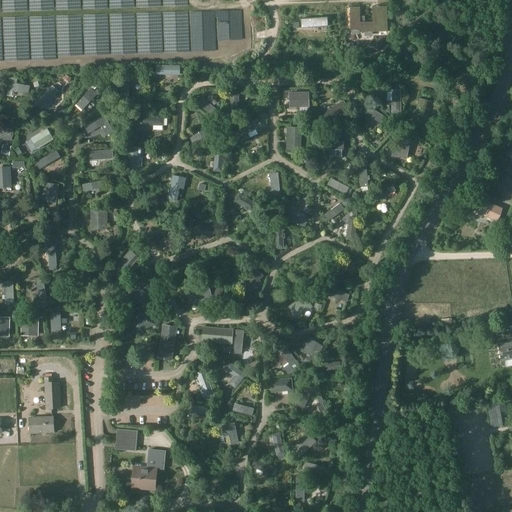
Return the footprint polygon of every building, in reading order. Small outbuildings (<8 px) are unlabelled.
[(360,23),(360,7),(349,7),(350,31),(360,31),(360,33),(387,32),(387,7),(379,7),(379,22),(372,22),(360,23)] [(9,77),(8,82),(6,89),(28,93),(29,86),(16,84),(17,78),(9,77)] [(309,93),(289,93),(289,108),(309,108),(309,93)] [(84,126),(88,134),(101,127),(106,136),(113,132),(104,115),(84,126)] [(286,149),(293,149),(300,149),(301,127),(287,127),(286,149)] [(0,136),(0,138),(0,140),(12,141),(12,137),(13,137),(13,130),(0,129),(0,136)] [(30,139),(37,150),(54,140),(47,129),(30,139)] [(215,146),(214,156),(213,171),(222,172),(223,147),(222,147),(222,145),(216,144),(216,146),(215,146)] [(0,167),(0,188),(11,188),(10,167),(0,167)] [(172,176),(167,199),(177,201),(179,189),(183,190),(186,178),(172,176)] [(42,201),(56,203),(58,184),(44,183),(42,201)] [(255,205),(256,204),(238,193),(233,201),(251,212),(252,210),(255,211),(258,207),(255,205)] [(481,200),(476,213),(497,221),(502,209),(481,200)] [(89,230),(107,230),(107,210),(89,210),(89,230)] [(496,226),(493,233),(500,236),(502,228),(496,226)] [(130,251),(116,266),(125,274),(139,258),(130,251)] [(307,272),(297,267),(289,263),(285,271),(302,280),(303,279),(307,281),(308,279),(304,276),(307,272)] [(198,271),(198,269),(173,267),(172,278),(198,280),(198,278),(201,278),(202,271),(198,271)] [(127,288),(125,288),(126,295),(128,294),(128,295),(151,291),(150,282),(127,287),(127,288)] [(212,299),(211,294),(209,284),(190,288),(193,302),(212,299)] [(218,300),(223,291),(217,287),(212,297),(218,300)] [(306,296),(288,306),(295,318),(312,308),(306,296)] [(149,313),(129,322),(133,333),(153,324),(149,313)] [(8,318),(0,317),(0,335),(8,336),(8,318)] [(38,318),(21,317),(20,336),(37,336),(38,318)] [(158,359),(172,361),(177,328),(163,326),(158,359)] [(234,330),(203,328),(202,342),(232,345),(234,330)] [(323,346),(310,338),(303,351),(316,359),(323,346)] [(511,358),(511,342),(498,345),(501,360),(511,358)] [(299,365),(287,349),(281,354),(288,364),(284,368),(288,374),(299,365)] [(246,376),(230,363),(225,370),(234,377),(229,384),(235,389),(246,376)] [(340,363),(321,364),(322,372),(340,371),(340,363)] [(267,372),(271,378),(275,376),(271,370),(267,372)] [(205,371),(196,373),(202,388),(200,388),(203,397),(212,393),(205,371)] [(44,378),(46,409),(59,408),(58,382),(52,382),(52,377),(44,378)] [(291,379),(270,381),(271,392),(288,391),(289,394),(292,394),(291,379)] [(503,401),(495,402),(496,409),(498,419),(499,427),(507,426),(503,401)] [(320,413),(325,410),(322,404),(320,405),(317,406),(320,413)] [(53,416),(29,418),(29,433),(54,432),(53,416)] [(234,423),(221,426),(223,437),(228,436),(229,445),(238,443),(234,423)] [(137,432),(117,430),(116,450),(122,450),(123,448),(136,449),(137,432)] [(307,433),(291,449),(300,457),(315,442),(307,433)] [(283,454),(285,454),(280,434),(268,437),(273,457),(276,456),(278,460),(284,459),(283,454)] [(146,470),(134,469),(132,485),(141,486),(141,487),(154,488),(156,469),(163,470),(165,451),(158,451),(157,465),(147,464),(146,470)] [(277,470),(274,468),(274,467),(255,460),(251,468),(271,476),(271,474),(274,476),(277,470)] [(302,463),(301,468),(304,469),(304,470),(325,474),(326,468),(305,463),(305,464),(302,463)] [(297,475),(297,479),(296,479),(296,501),(304,501),(304,475),(297,475)]
